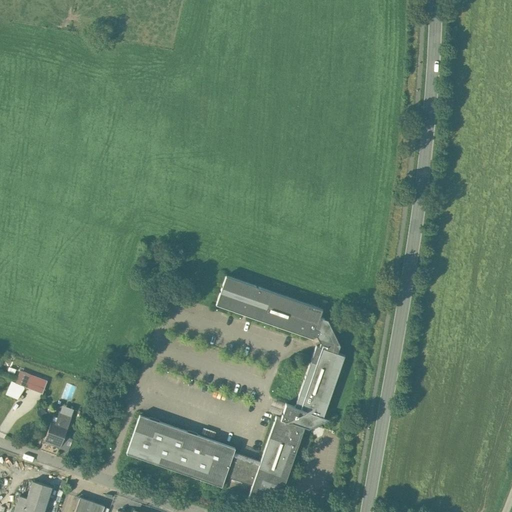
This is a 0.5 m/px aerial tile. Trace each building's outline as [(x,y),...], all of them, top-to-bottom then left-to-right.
[(323,309),(226,275),(216,304),(295,332),(312,338),(314,335),(317,336),(311,339),(312,342),(314,345),(320,342),(319,346),(316,345),(294,406),(285,403),(272,399),(268,410),(281,415),(280,418),(276,416),(260,460),(251,485),(247,499),(248,500),(285,482),(304,427),(308,428),(312,426),(313,429),(318,427),(317,424),(329,418),(323,416),(345,355),(337,352),(340,345),(327,319),(320,316),(323,309)] [(42,394),(46,380),(30,374),(25,388),(42,394)] [(71,416),(59,412),(55,423),(51,421),(44,439),(60,445),(63,436),(71,416)] [(235,448),(139,414),(126,453),(221,486),(225,476),(233,451),(235,448)] [(72,439),(63,436),(60,445),(59,447),(68,450),(72,439)] [(260,460),(233,451),(225,476),(251,485),(260,460)] [(31,480),(26,497),(19,495),(13,511),(43,511),(51,486),(31,480)] [(74,511),(101,511),(104,505),(80,497),(74,511)]
